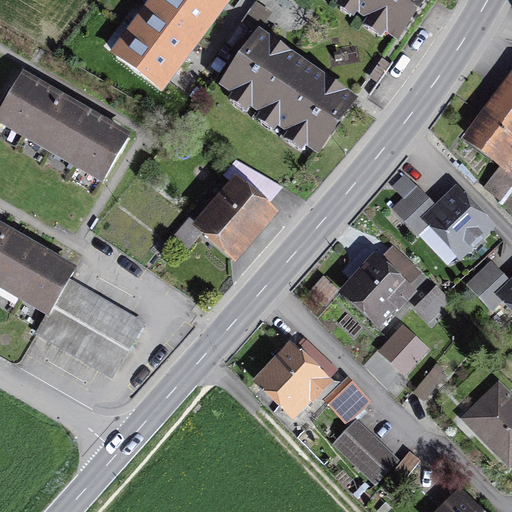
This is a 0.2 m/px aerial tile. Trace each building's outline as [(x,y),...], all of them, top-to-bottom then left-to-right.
[(158,0),(118,55),(162,87),(171,76),(186,55),(203,31),(221,7),(225,0),(158,0)] [(322,0),(400,56),(440,0),(322,0)] [(317,153),(352,100),(257,38),(223,90),(317,153)] [(511,178),(511,76),(466,147),(511,178)] [(115,129),(102,122),(90,115),(77,108),(63,100),(51,93),(40,87),(23,78),(0,117),(0,121),(27,137),(53,151),(78,165),(105,180),(129,137),(115,129)] [(236,186),(195,235),(239,271),(280,222),(236,186)] [(431,231),(462,263),(494,231),(457,192),(438,211),(419,192),(394,215),(419,241),(431,231)] [(57,263),(43,255),(31,248),(18,241),(5,234),(0,230),(0,287),(19,298),(46,313),(70,270),(57,263)] [(346,293),(381,327),(414,295),(406,288),(418,276),(390,248),(346,293)] [(506,305),(511,310),(511,287),(495,270),(472,292),(495,315),(506,305)] [(313,296),(328,309),(340,295),(325,282),(313,296)] [(43,341),(115,381),(146,327),(74,287),(43,341)] [(417,311),(432,325),(452,306),(438,291),(417,311)] [(379,347),(405,374),(432,349),(406,322),(379,347)] [(257,390),(297,429),(344,380),(303,342),(257,390)] [(461,421),(511,472),(511,397),(499,384),(461,421)] [(331,406),(349,425),(372,403),(354,385),(331,406)] [(337,448),(376,484),(397,462),(359,426),(337,448)] [(410,454),(394,472),(405,480),(420,462),(410,454)] [(439,511),(477,511),(460,493),(439,511)]
